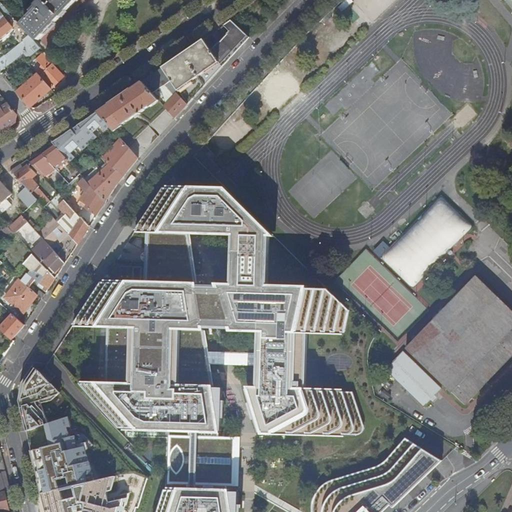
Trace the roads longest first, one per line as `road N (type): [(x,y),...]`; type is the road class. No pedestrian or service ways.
road 1 (tertiary): [(311,0),(124,199),(6,381),(4,405)]
road 2 (secondary): [(228,0),(37,131)]
